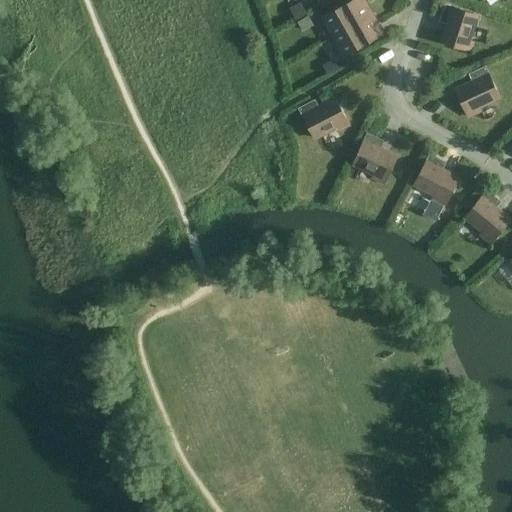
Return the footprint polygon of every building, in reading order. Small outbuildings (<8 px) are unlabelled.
[(333,36),(373,13),(367,3),(366,4),(363,0),(350,0),(322,16),(333,36)] [(470,51),(474,37),(471,36),(478,14),(453,6),(445,4),(441,17),(448,20),(441,41),(470,51)] [(378,23),(373,13),(333,36),(344,55),(382,33),(377,24),(378,23)] [(476,79),(455,89),(468,116),(481,110),(479,107),(500,97),(488,73),(485,66),(472,72),(476,79)] [(303,114),(303,115),(315,138),(335,127),(337,131),(349,124),(335,97),(315,108),(311,101),(299,107),(303,114)] [(364,140),(353,164),(373,173),(372,177),(384,183),(397,155),(377,146),(380,139),(367,133),(364,140)] [(414,184),(434,194),(432,198),(445,204),(459,177),(439,167),(442,160),(430,154),(426,161),(426,160),(414,184)] [(483,230),(480,233),(491,242),(510,219),(493,205),(498,199),(487,190),(482,196),(465,216),(483,230)]
